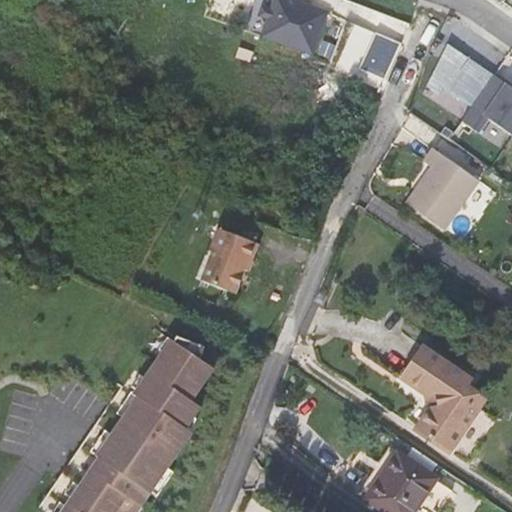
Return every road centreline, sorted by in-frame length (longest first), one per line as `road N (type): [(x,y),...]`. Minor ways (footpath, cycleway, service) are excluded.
road 1 (residential): [(214,511),(422,24)]
road 2 (unknown): [(350,197),(511,288)]
